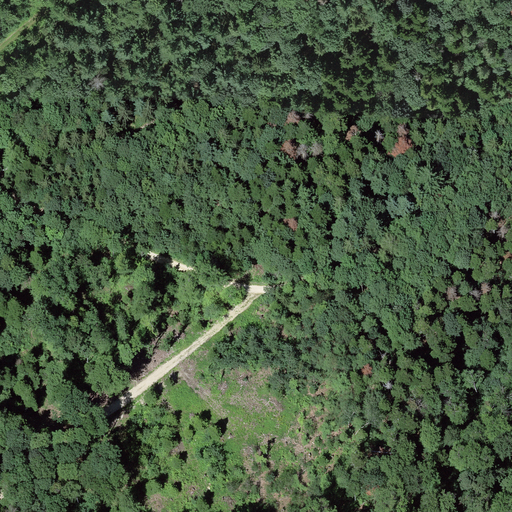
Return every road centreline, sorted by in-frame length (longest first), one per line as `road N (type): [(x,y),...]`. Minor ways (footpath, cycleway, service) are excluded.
road 1 (track): [(0,198),(225,285),(265,292),(361,266),(458,186),(511,155)]
road 2 (track): [(0,179),(138,131),(338,38),(392,0)]
road 3 (track): [(0,496),(265,292)]
